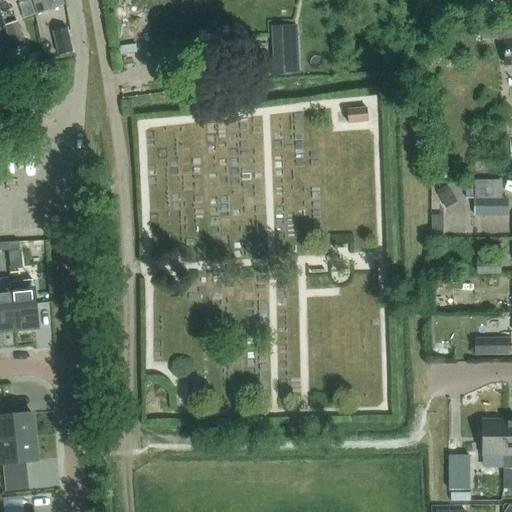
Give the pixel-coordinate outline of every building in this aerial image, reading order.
[(31,0),(32,1),(37,13),(47,9),(44,0),(31,0)] [(12,49),(24,45),(17,22),(5,25),(12,49)] [(497,39),(497,26),(497,25),(480,25),(481,40),(497,39)] [(67,28),(54,31),(59,54),(73,51),(67,28)] [(369,122),(367,108),(348,110),(349,124),(369,122)] [(508,199),(476,200),(476,217),(509,216),(508,199)] [(18,242),(6,242),(7,251),(19,250),(18,242)] [(477,260),(477,275),(501,274),(501,260),(477,260)] [(10,282),(15,330),(37,327),(32,280),(10,282)] [(10,292),(0,292),(0,331),(15,330),(10,282),(9,282),(10,292)] [(475,338),(475,356),(510,356),(510,338),(475,338)] [(0,440),(35,437),(33,414),(0,416),(0,440)] [(505,453),(506,417),(484,417),(484,453),(505,453)] [(0,463),(37,461),(35,437),(0,440),(0,463)] [(450,493),(463,493),(463,456),(450,456),(450,493)]
